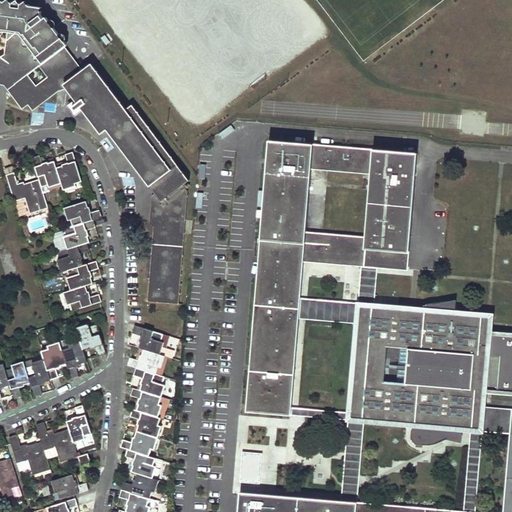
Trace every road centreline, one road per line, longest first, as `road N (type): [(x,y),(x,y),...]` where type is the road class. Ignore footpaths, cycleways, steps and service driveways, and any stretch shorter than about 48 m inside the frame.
road 1 (residential): [(117,373),(117,224),(95,153),(48,133),(0,141)]
road 2 (residential): [(101,511),(117,373)]
road 3 (residential): [(0,423),(117,373)]
